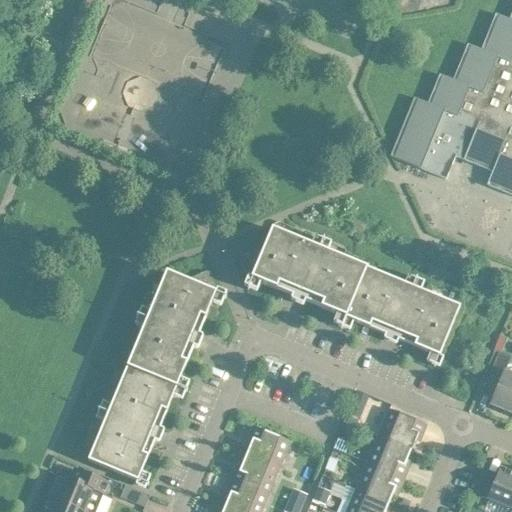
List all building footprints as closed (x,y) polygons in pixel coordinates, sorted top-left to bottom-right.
[(511,8),(508,20),(494,15),(485,37),(480,50),(466,45),(457,67),(452,81),(438,75),(431,93),(427,104),(413,99),(410,106),(389,158),(445,180),(454,158),(463,161),(491,172),(486,186),(511,196),(511,8)] [(459,308),(270,230),(261,252),(257,251),(256,251),(255,251),(241,257),(240,258),(239,260),(239,262),(246,278),(438,358),(459,308)] [(210,274),(208,273),(206,272),(204,272),(190,278),(190,279),(189,279),(187,283),(165,273),(87,462),(136,482),(216,290),(210,274)] [(511,414),(511,376),(503,373),(509,358),(498,353),(488,376),(500,380),(490,405),(511,414)] [(365,405),(368,397),(356,392),(353,400),(365,405)] [(388,410),(377,437),(410,451),(416,437),(420,438),(425,426),(388,410)] [(245,456),(278,470),(289,443),(251,427),(246,440),(251,442),(245,456)] [(410,451),(377,437),(366,464),(403,479),(408,467),(404,465),(410,451)] [(229,481),(267,497),(278,470),(245,456),(239,471),(234,469),(229,481)] [(403,479),(366,464),(355,490),(388,504),(394,490),(398,492),(403,479)] [(506,508),(511,493),(511,473),(499,468),(495,477),(484,473),(475,495),(506,508)] [(48,499),(80,511),(95,511),(102,495),(104,495),(108,484),(85,475),(81,485),(58,476),(48,499)] [(260,511),(267,497),(229,481),(224,493),(229,495),(223,510),(228,511),(260,511)] [(329,492),(317,487),(311,500),(324,506),(329,492)] [(298,511),(306,495),(292,489),(282,511),(298,511)] [(384,511),(388,504),(355,490),(345,511),(384,511)] [(80,511),(48,499),(42,511),(80,511)]
